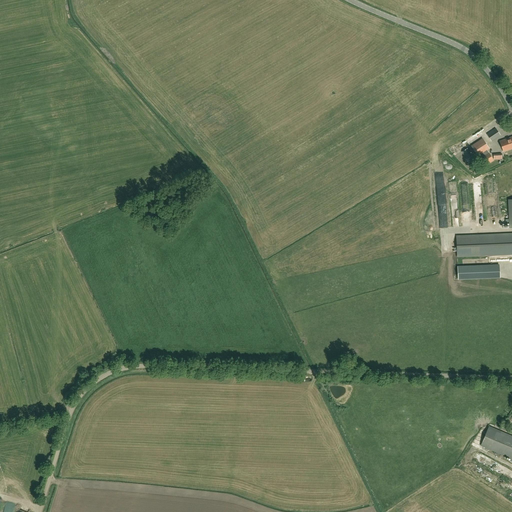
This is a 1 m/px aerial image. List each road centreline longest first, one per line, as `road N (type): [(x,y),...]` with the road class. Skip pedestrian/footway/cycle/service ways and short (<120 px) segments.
road 1 (unclassified): [(39,511),(70,411),(89,385),(122,367),(511,376)]
road 2 (tertiary): [(511,108),(467,51),(349,0)]
